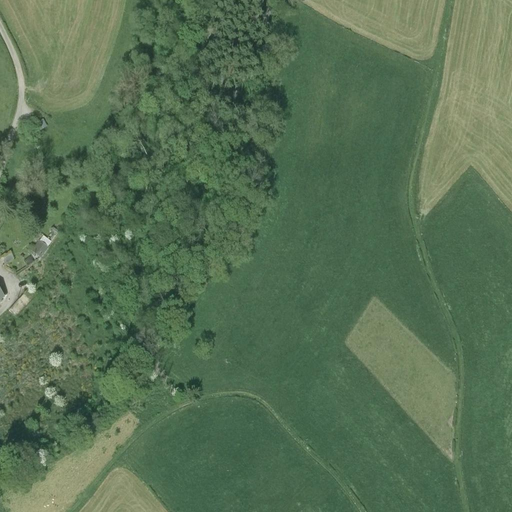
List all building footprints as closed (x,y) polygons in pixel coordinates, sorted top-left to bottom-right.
[(44,121),(37,125),(40,132),(47,128),(44,121)] [(52,242),(43,236),(32,251),(40,257),(52,242)] [(13,259),(11,253),(1,258),(4,265),(13,259)] [(33,262),(30,258),(25,261),(28,266),(33,262)] [(34,297),(26,290),(9,309),(17,316),(34,297)]
